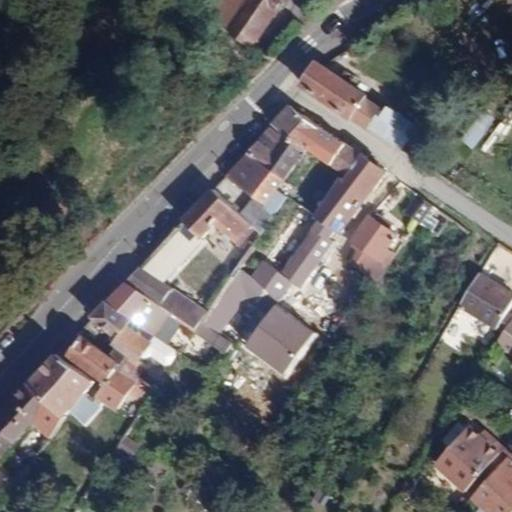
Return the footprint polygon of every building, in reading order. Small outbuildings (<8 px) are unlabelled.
[(221,26),(249,0),(207,0),(198,11),(221,26)] [(253,49),(299,5),(293,0),(249,0),(221,26),(253,49)] [(366,91),(315,57),(298,82),(349,116),(364,95),(366,91)] [(381,106),(364,95),(349,116),(366,128),(377,112),(381,106)] [(377,112),(366,128),(402,152),(419,127),(386,105),(379,114),(377,112)] [(340,143),(320,129),(300,114),(290,106),(271,128),(283,135),(308,150),(348,175),(361,157),(340,143)] [(461,139),(478,147),(493,115),(475,106),(461,139)] [(286,180),(308,150),(283,135),(271,128),(259,142),(248,156),(286,180)] [(277,191),(286,180),(248,156),(226,179),(255,197),(277,212),(287,198),(277,191)] [(272,320),(323,242),(317,237),(325,224),(337,232),(340,235),(385,174),(361,157),(348,175),(344,181),(341,178),(315,217),(287,198),(277,212),(263,234),(238,272),(210,314),(204,323),(221,334),(237,310),(242,301),(247,305),(257,311),(272,320)] [(253,225),(241,215),(215,190),(185,222),(203,239),(216,225),(236,242),(253,225)] [(421,225),(433,208),(416,196),(403,213),(417,222),(421,225)] [(263,234),(277,212),(255,197),(241,215),(253,225),(263,234)] [(429,230),(440,213),(433,208),(421,225),(429,230)] [(380,262),(399,236),(370,216),(351,243),(360,249),(380,262)] [(337,232),(325,224),(317,237),(323,242),(327,245),(337,232)] [(380,262),(360,249),(354,257),(374,271),(380,262)] [(210,314),(140,269),(127,283),(173,313),(199,330),(204,323),(210,314)] [(497,331),(511,305),(511,293),(480,275),(460,309),(497,331)] [(173,313),(127,283),(107,303),(133,321),(156,336),(173,313)] [(242,313),(247,305),(242,301),(237,310),(242,313)] [(117,362),(78,334),(62,351),(107,385),(118,369),(133,379),(135,376),(141,367),(140,364),(154,344),(130,326),(133,321),(107,303),(92,320),(117,342),(114,346),(124,353),(117,362)] [(272,320),(257,311),(253,317),(268,327),(272,320)] [(450,320),(442,342),(462,350),(471,329),(450,320)] [(511,321),(491,354),(511,368),(511,321)] [(65,419),(96,384),(58,355),(30,385),(65,419)] [(148,386),(135,376),(133,379),(118,369),(107,385),(98,397),(118,411),(129,395),(137,401),(148,386)] [(0,461),(0,462),(36,424),(50,438),(59,426),(65,419),(30,385),(0,415),(0,461)] [(490,479),(511,455),(492,438),(488,442),(478,433),(469,425),(465,428),(457,421),(440,441),(448,449),(434,465),(466,493),(484,473),(490,479)] [(30,485),(70,434),(59,426),(50,438),(20,477),(30,485)] [(492,438),(482,429),(478,433),(488,442),(492,438)] [(511,511),(511,456),(511,455),(490,479),(472,498),(488,511),(511,511)]
